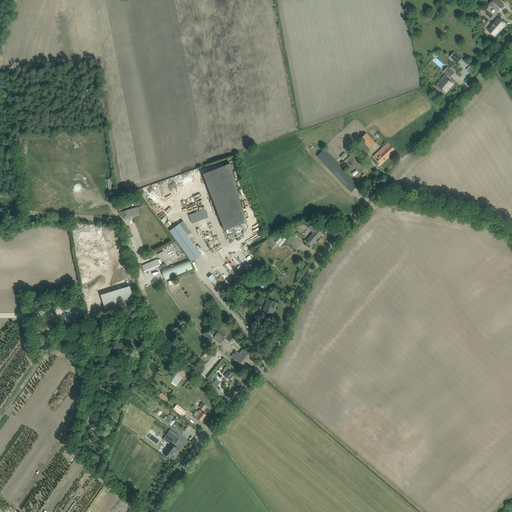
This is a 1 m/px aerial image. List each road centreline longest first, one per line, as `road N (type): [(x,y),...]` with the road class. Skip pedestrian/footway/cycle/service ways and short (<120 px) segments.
road 1 (unclassified): [(152,511),(270,359),(322,251),(511,41)]
road 2 (unknown): [(0,209),(128,222),(154,320),(232,406)]
